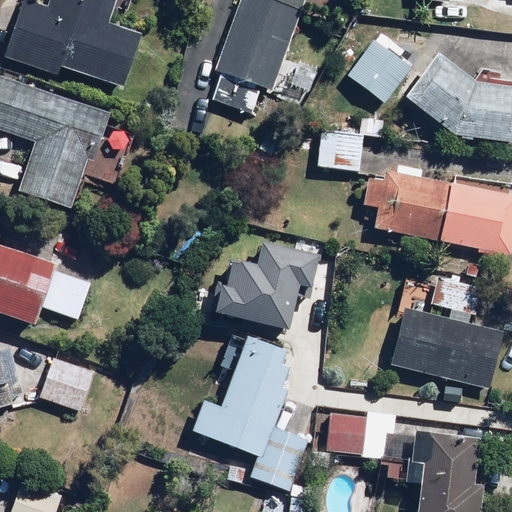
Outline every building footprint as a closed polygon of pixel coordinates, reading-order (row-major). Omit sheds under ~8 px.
[(118,0),(50,0),(49,4),(36,0),(25,0),(5,58),(58,77),(61,68),(123,89),(143,32),(111,20),(118,0)] [(241,0),(216,71),(219,72),(210,97),(252,113),(262,85),(271,89),(303,0),(241,0)] [(432,45),(394,99),(455,141),(511,146),(511,80),(479,77),(432,45)] [(317,72),(290,61),(276,97),(303,107),(317,72)] [(111,112),(0,74),(0,126),(38,139),(21,190),(73,208),(85,173),(118,184),(134,135),(107,126),(111,112)] [(323,126),(319,168),(363,172),(368,131),(323,126)] [(270,164),(284,135),(267,127),(253,156),(270,164)] [(511,193),(388,169),(386,181),(372,178),(367,206),(381,208),(376,230),(511,256),(511,253),(511,193)] [(290,329),(300,285),(312,288),(320,255),(264,242),(258,266),(233,260),(230,271),(223,269),(213,311),(290,329)] [(59,264),(0,244),(0,311),(38,324),(43,309),(78,320),(90,283),(57,272),(59,264)] [(473,323),(481,288),(436,278),(428,312),(405,307),(392,366),(490,388),(503,329),(473,323)] [(286,347),(249,334),(224,404),(204,397),(192,431),(257,455),(249,477),(289,492),(308,440),(277,429),(293,386),(284,382),(290,365),(281,362),(286,347)] [(11,347),(0,350),(0,407),(13,404),(11,396),(24,392),(11,347)] [(91,368),(48,357),(39,397),(81,407),(91,368)] [(476,483),(479,438),(397,432),(398,411),(370,409),(370,418),(330,415),(328,447),(360,450),(360,457),(390,459),(388,478),(418,481),(415,511),(481,511),(484,484),(476,483)] [(245,486),(245,459),(221,459),(221,486),(245,486)] [(58,511),(64,495),(21,482),(11,511),(58,511)]
